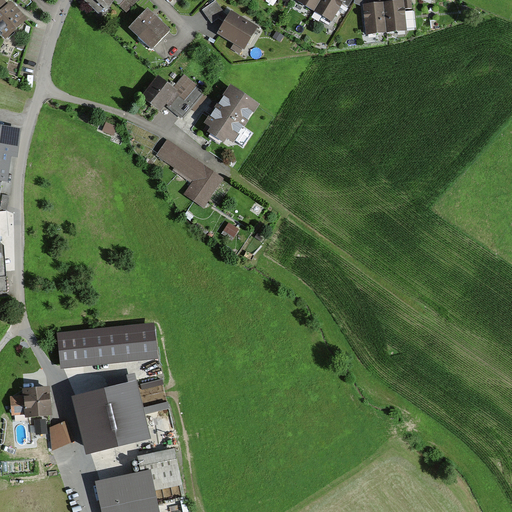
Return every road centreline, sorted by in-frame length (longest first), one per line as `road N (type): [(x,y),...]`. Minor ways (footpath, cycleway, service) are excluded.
road 1 (residential): [(40,88),(18,173),(20,325)]
road 2 (residential): [(40,88),(146,124),(227,172)]
